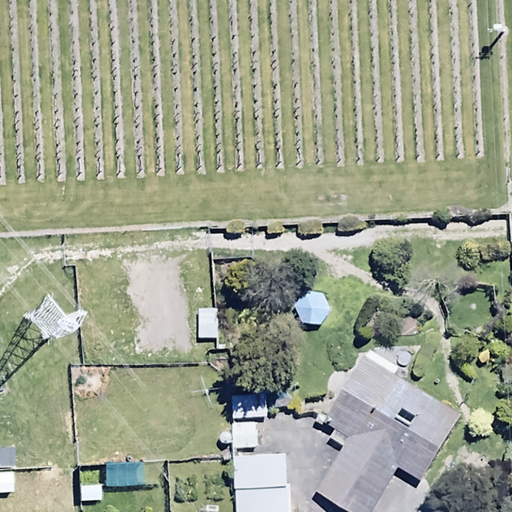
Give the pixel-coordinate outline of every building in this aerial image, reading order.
[(196,310),(196,341),(216,341),(216,310),(196,310)] [(396,368),(366,350),(321,424),(331,430),(327,437),(342,447),(314,493),(345,511),(369,511),(396,469),(418,483),(459,416),(392,375),(396,368)] [(253,423),(230,424),(230,449),(253,449),(253,423)] [(233,491),(287,489),(286,457),(272,457),(271,447),(255,447),(255,457),(232,458),(233,491)] [(0,448),(0,466),(9,466),(9,448),(0,448)] [(99,465),(100,488),(143,487),(142,464),(99,465)] [(288,511),(287,489),(233,491),(233,511),(288,511)]
